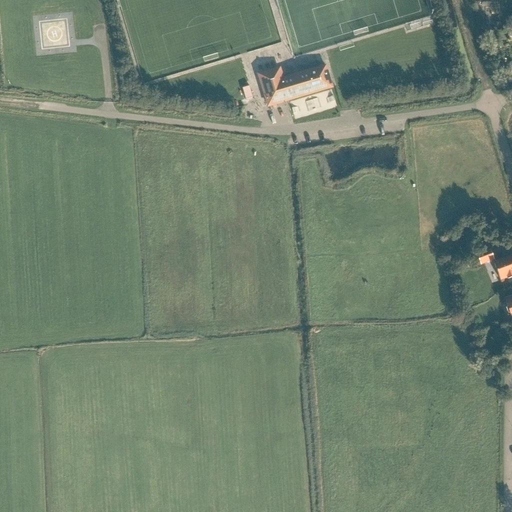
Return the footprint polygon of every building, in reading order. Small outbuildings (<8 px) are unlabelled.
[(281,71),(259,77),(268,106),(332,87),(326,66),(283,79),(281,71)] [(250,87),(243,89),(245,100),(253,98),(250,87)] [(481,243),(484,250),(489,248),(486,240),(481,243)] [(491,261),(494,260),(490,250),(477,254),(481,265),(491,261)] [(511,255),(494,263),(500,280),(507,278),(507,279),(511,277),(511,255)]
